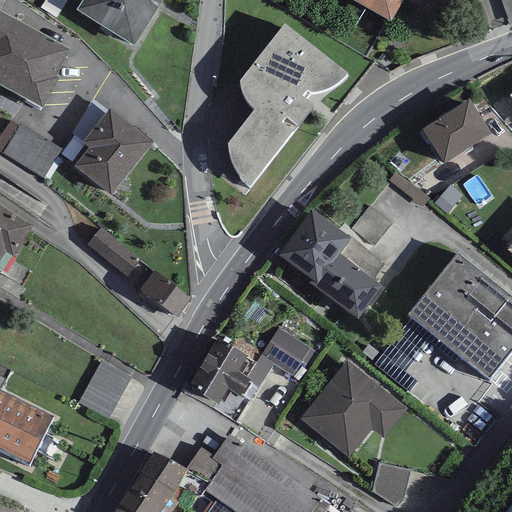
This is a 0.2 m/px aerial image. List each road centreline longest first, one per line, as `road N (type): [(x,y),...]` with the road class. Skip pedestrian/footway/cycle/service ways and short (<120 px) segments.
road 1 (tertiary): [(222,296),(306,185),(362,127),(436,78),(511,46)]
road 2 (residential): [(222,296),(194,181),(211,0)]
road 3 (tertiary): [(100,511),(222,296)]
road 4 (unknown): [(402,511),(265,426),(258,410),(278,376)]
